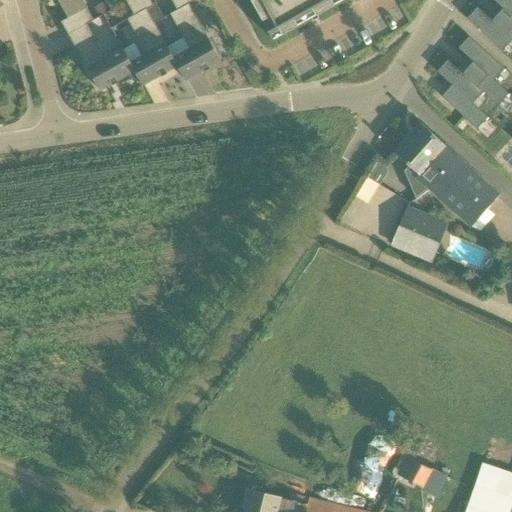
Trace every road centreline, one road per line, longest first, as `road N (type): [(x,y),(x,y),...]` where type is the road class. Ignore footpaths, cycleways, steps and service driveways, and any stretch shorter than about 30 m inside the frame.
road 1 (unclassified): [(112,511),(290,258),(394,85)]
road 2 (tertiary): [(56,138),(394,85)]
road 3 (residential): [(221,0),(248,51),(266,64),(394,2)]
road 4 (residential): [(56,138),(20,0)]
road 5 (track): [(0,459),(113,510)]
